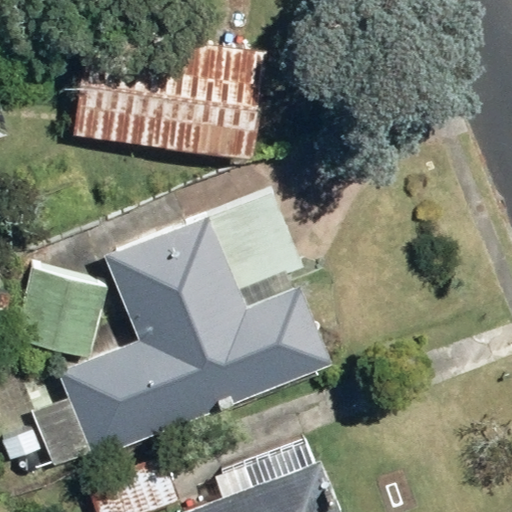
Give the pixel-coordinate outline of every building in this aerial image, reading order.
[(247,47),(67,25),(54,132),(233,154),(247,47)] [(263,188),(201,214),(232,290),(294,264),(263,188)] [(49,469),(319,359),(286,278),(232,300),(194,208),(91,250),(126,335),(48,367),(59,393),(23,408),(49,469)] [(97,282),(24,266),(9,333),(82,350),(97,282)] [(156,448),(79,477),(92,511),(132,511),(174,496),(156,448)] [(329,511),(306,452),(160,507),(161,511),(329,511)]
